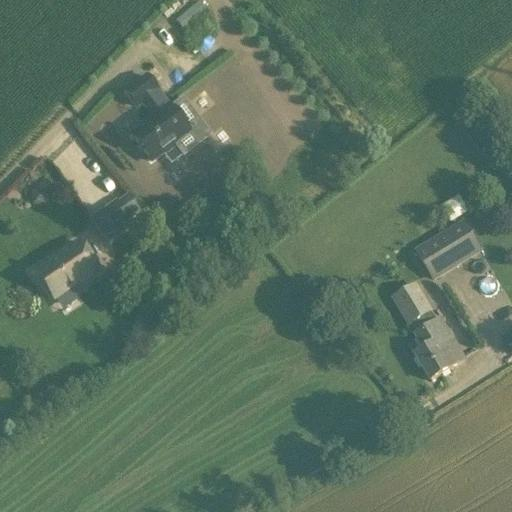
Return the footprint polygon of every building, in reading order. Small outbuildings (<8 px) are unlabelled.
[(200,23),(230,0),(183,0),(183,1),(200,23)] [(125,94),(136,109),(146,101),(158,117),(131,138),(150,163),(162,154),(164,157),(174,149),(172,146),(188,134),(169,109),(168,110),(155,94),(157,93),(145,78),(125,94)] [(88,220),(102,241),(140,215),(127,196),(119,202),(117,200),(88,220)] [(440,207),(451,224),(465,215),(469,213),(458,196),(440,207)] [(415,256),(432,284),(481,253),(464,226),(415,256)] [(59,257),(61,259),(36,276),(53,301),(78,284),(79,285),(97,273),(78,244),(59,257)] [(465,361),(440,320),(436,322),(431,314),(432,314),(416,285),(391,300),(408,329),(410,328),(415,335),(414,336),(423,350),(414,355),(431,383),(451,370),(451,369),(465,361)]
